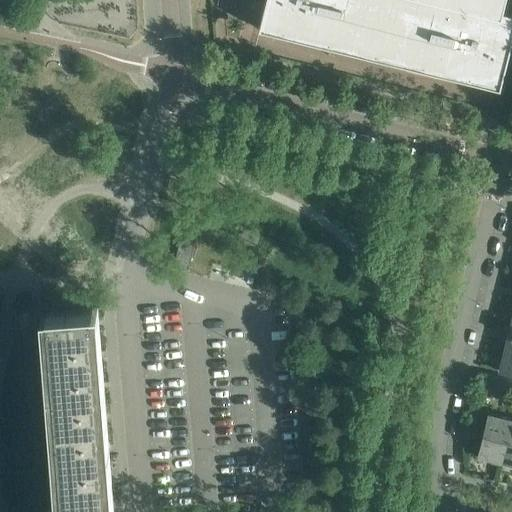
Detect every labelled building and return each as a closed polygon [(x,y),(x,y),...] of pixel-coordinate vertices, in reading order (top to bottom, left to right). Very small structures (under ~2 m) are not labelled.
[(266,0),(259,30),(500,90),(511,41),(511,14),(500,12),(502,0),(266,0)] [(174,266),(187,269),(193,243),(180,239),(174,266)] [(40,294),(41,307),(67,305),(66,292),(40,294)] [(113,511),(98,307),(41,311),(57,511),(113,511)] [(511,349),(506,348),(500,372),(511,374),(511,349)] [(479,457),(502,463),(511,422),(511,421),(489,416),(479,457)] [(511,422),(502,463),(511,465),(511,422)]
